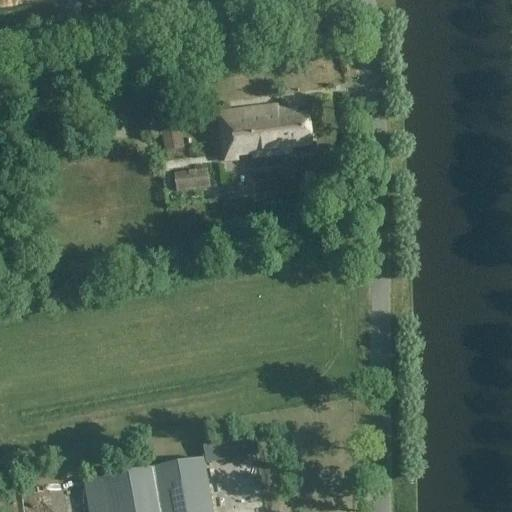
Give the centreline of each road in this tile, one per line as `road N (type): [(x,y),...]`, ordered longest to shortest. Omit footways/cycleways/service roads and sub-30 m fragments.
road 1 (unclassified): [(379,511),(375,134),(364,0)]
road 2 (unclassified): [(0,56),(299,0)]
